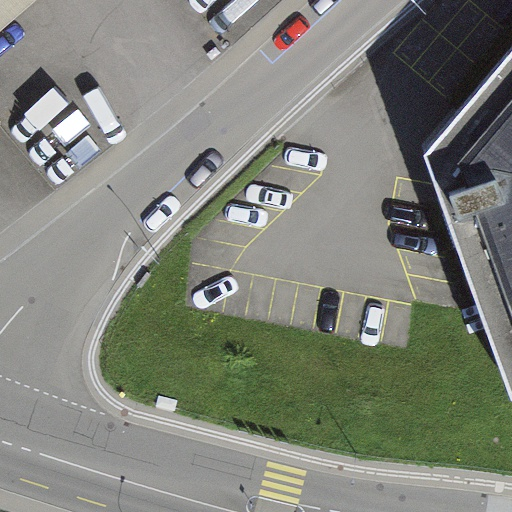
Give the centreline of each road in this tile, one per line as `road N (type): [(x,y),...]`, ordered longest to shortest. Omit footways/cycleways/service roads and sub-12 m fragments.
road 1 (residential): [(365,0),(129,194),(0,337)]
road 2 (tertiary): [(0,433),(275,511)]
